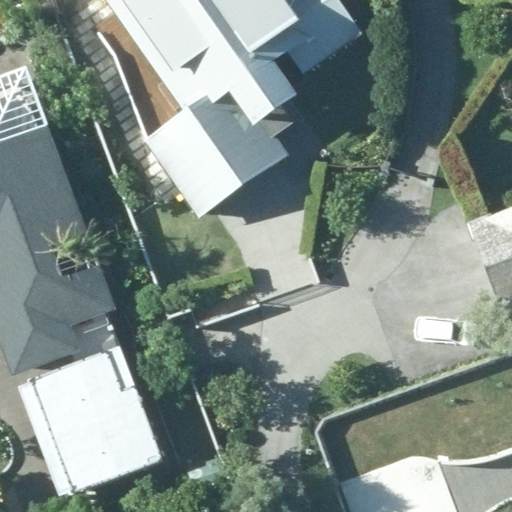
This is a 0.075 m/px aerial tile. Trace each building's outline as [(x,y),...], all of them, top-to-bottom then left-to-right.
[(146,143),(202,222),(295,156),(269,119),(297,99),(273,65),(295,50),(313,75),(367,37),(341,0),(105,0),(187,114),(146,143)] [(504,0),(476,0),(480,9),(504,0)] [(23,77),(0,85),(0,368),(7,388),(87,359),(76,327),(109,315),(23,77)] [(511,203),(463,221),(501,326),(511,321),(511,203)] [(123,350),(21,390),(64,502),(167,462),(123,350)]
